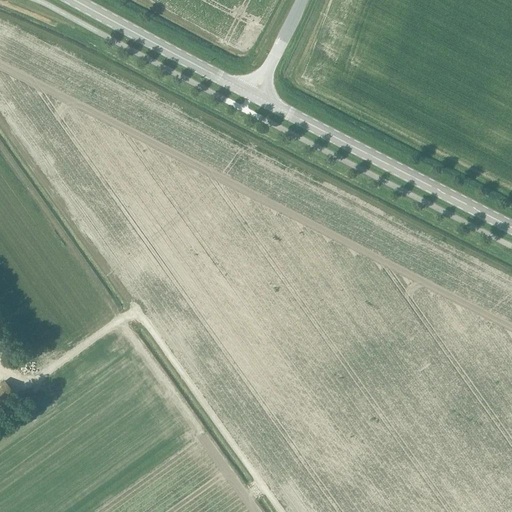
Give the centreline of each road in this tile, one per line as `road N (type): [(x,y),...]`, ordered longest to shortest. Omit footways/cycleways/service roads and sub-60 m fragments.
road 1 (secondary): [(251,96),(511,229)]
road 2 (secondary): [(73,0),(251,96)]
